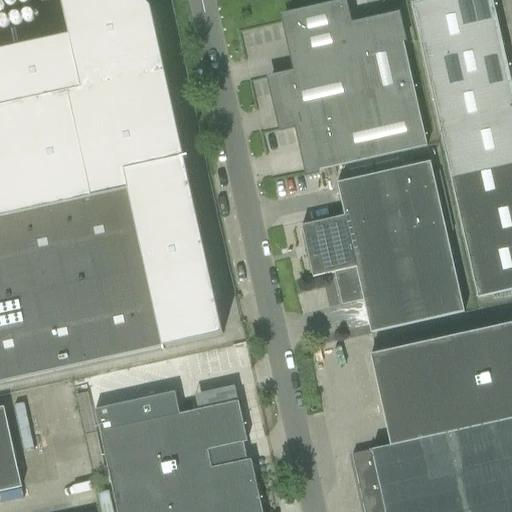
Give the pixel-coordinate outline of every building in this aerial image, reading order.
[(0,0),(0,384),(222,335),(165,72),(150,9),(142,0),(61,0),(70,37),(0,52),(0,0)] [(496,8),(494,0),(429,0),(411,4),(477,299),(511,291),(511,77),(510,70),(508,71),(494,9),(496,8)] [(403,44),(401,36),(397,16),(349,27),(344,4),(284,17),(295,69),(403,44)] [(280,126),(415,96),(403,44),(295,69),(296,74),(270,80),(280,126)] [(427,147),(415,96),(280,126),(281,129),(297,126),(308,174),(427,147)] [(449,246),(430,163),(356,179),(336,184),(344,217),(301,227),(310,269),(313,278),(334,273),(449,246)] [(464,313),(449,246),(334,273),(342,306),(363,301),(370,334),(390,330),(464,313)] [(511,511),(511,324),(370,356),(390,447),(352,455),(364,511),(511,511)] [(155,397),(95,410),(116,511),(261,511),(251,460),(247,461),(243,443),(247,442),(238,402),(160,419),(155,397)] [(0,493),(21,488),(3,408),(0,408),(0,493)]
